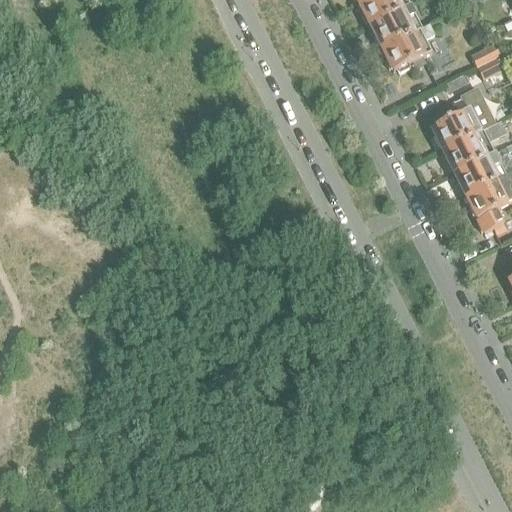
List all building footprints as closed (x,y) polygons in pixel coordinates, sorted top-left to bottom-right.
[(409,10),(403,0),(369,0),(357,7),(363,18),(361,19),(365,28),(367,27),(369,30),(409,10)] [(428,6),(425,1),(416,6),(418,10),(428,6)] [(420,33),(409,10),(369,30),(374,41),(372,42),(377,51),(379,50),(380,53),(420,33)] [(430,58),(424,44),(433,40),(430,34),(440,30),(437,24),(420,33),(380,53),(386,64),(384,65),(389,74),(390,73),(392,76),(396,74),(399,79),(409,73),(407,69),(430,58)] [(475,72),(496,61),(491,51),(470,61),(475,72)] [(481,84),(502,73),(496,61),(475,72),(481,84)] [(482,134),(490,131),(480,114),(490,109),(488,105),(458,120),(456,115),(444,121),(446,125),(430,133),(435,143),(433,144),(438,152),(439,152),(441,155),(482,134)] [(494,157),(489,148),(506,139),(499,126),(490,131),(482,134),(441,155),(447,166),(445,166),(449,175),(451,175),(453,178),(494,157)] [(502,159),(511,154),(510,150),(500,154),(502,159)] [(505,180),(494,157),(453,178),(458,188),(457,189),(461,198),(463,197),(465,201),(505,180)] [(494,215),(511,205),(511,199),(508,191),(511,189),(511,176),(505,180),(465,201),(470,211),(468,212),(473,221),(474,220),(478,227),(476,228),(480,237),(482,236),(483,238),(502,229),(494,215)]
